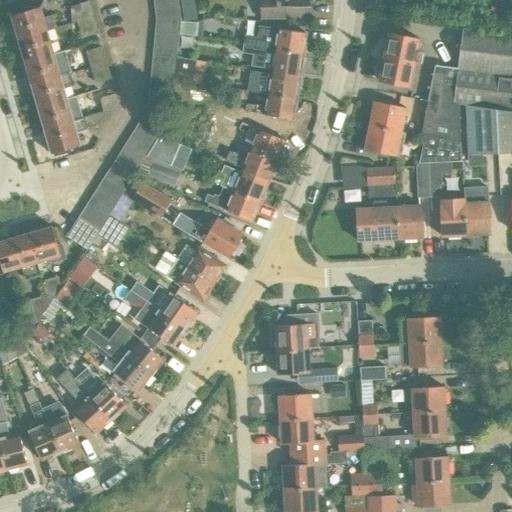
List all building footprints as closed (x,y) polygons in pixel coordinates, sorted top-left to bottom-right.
[(261,0),(261,18),(285,18),(285,6),(310,6),(310,0),(261,0)] [(77,22),(92,17),(87,1),(71,6),(72,23),(77,22)] [(156,7),(158,19),(181,20),(179,4),(156,7)] [(194,5),(182,6),(183,20),(196,18),(194,5)] [(48,31),(48,30),(57,27),(53,15),(44,17),(41,7),(11,16),(18,39),(48,31)] [(97,33),(92,17),(77,22),(82,37),(97,33)] [(158,19),(157,31),(180,33),(181,22),(181,20),(158,19)] [(180,33),(180,34),(196,35),(197,23),(181,22),(180,33)] [(245,36),(243,44),(306,54),(307,44),(305,43),(306,32),(260,25),(258,38),(245,36)] [(467,106),(497,110),(511,111),(511,34),(465,30),(459,70),(436,67),(429,101),(460,105),(467,106)] [(18,39),(24,62),(54,53),(48,31),(18,39)] [(180,33),(157,31),(155,43),(179,46),(180,34),(180,33)] [(421,41),(389,35),(379,81),(411,88),(421,41)] [(179,46),(155,43),(154,55),(177,57),(179,46)] [(272,71),(300,75),(301,63),(304,64),(306,54),(243,44),(242,53),(252,55),(251,66),(272,69),(272,71)] [(90,67),(105,63),(101,47),(86,51),(90,67)] [(24,63),(22,63),(26,78),(29,77),(31,84),(61,76),(70,73),(72,73),(65,49),(54,53),(24,62),(24,63)] [(154,55),(153,67),(176,69),(177,57),(154,55)] [(197,60),(179,57),(176,81),(194,83),(197,60)] [(110,78),(105,63),(90,67),(95,83),(110,78)] [(153,67),(151,79),(175,81),(176,69),(153,67)] [(271,74),(250,70),(249,82),(247,91),(266,94),(299,98),(301,88),(298,88),(300,75),(272,71),(271,74)] [(68,98),(65,88),(74,85),(70,73),(61,76),(31,84),(38,107),(68,98)] [(150,91),(173,98),(175,81),(151,79),(150,91)] [(241,90),(223,88),(221,100),(240,102),(241,90)] [(103,113),(115,109),(123,95),(122,91),(99,98),(103,113)] [(146,102),(168,111),(173,98),(150,91),(146,102)] [(297,109),(299,98),(266,94),(265,105),(258,104),(258,105),(247,103),(246,111),(293,118),(295,108),(297,109)] [(38,107),(44,130),(74,121),(68,98),(38,107)] [(422,135),(462,144),(460,105),(429,101),(422,135)] [(141,113),(163,122),(168,111),(146,102),(141,113)] [(370,126),(401,132),(406,110),(375,103),(370,126)] [(499,153),(497,110),(467,106),(470,155),(499,153)] [(103,113),(74,121),(44,130),(51,153),(54,152),(55,155),(70,151),(69,148),(81,144),(78,132),(88,129),(100,137),(115,109),(103,113)] [(511,111),(497,110),(499,153),(511,152),(511,111)] [(143,128),(157,137),(163,122),(141,113),(137,124),(143,128)] [(137,125),(131,135),(151,147),(157,137),(143,128),(137,125)] [(247,134),(256,138),(251,148),(280,160),(284,151),(282,150),(286,141),(251,126),(247,134)] [(405,133),(401,132),(370,126),(365,149),(397,156),(397,154),(401,154),(405,133)] [(124,145),(145,158),(151,147),(131,135),(124,145)] [(149,150),(146,156),(155,159),(171,165),(179,144),(158,136),(157,137),(151,147),(149,150)] [(420,165),(428,165),(463,162),(462,144),(426,137),(420,165)] [(118,155),(138,168),(145,158),(124,145),(118,155)] [(251,148),(248,157),(230,150),(226,161),(243,168),(242,170),(269,180),(274,169),(276,170),(280,160),(251,148)] [(111,165),(131,178),(138,168),(118,155),(117,154),(111,165)] [(148,177),(175,187),(182,170),(155,159),(148,177)] [(453,163),(428,165),(431,197),(443,197),(442,184),(443,184),(442,174),(453,173),(453,163)] [(221,186),(224,187),(262,203),(266,193),(264,192),(269,180),(242,170),(242,171),(224,164),(221,173),(225,175),(221,186)] [(105,175),(125,188),(131,178),(111,165),(105,175)] [(428,165),(420,165),(416,165),(418,198),(431,197),(428,165)] [(367,169),(369,186),(396,184),(395,167),(367,169)] [(107,191),(119,199),(125,188),(105,175),(98,186),(107,191)] [(135,177),(124,194),(161,217),(171,200),(135,177)] [(98,186),(92,195),(99,200),(112,209),(119,199),(107,191),(98,186)] [(361,186),(345,188),(346,199),(362,198),(361,186)] [(262,203),(224,187),(220,196),(215,194),(214,196),(208,194),(205,201),(252,220),(256,211),(258,212),(262,203)] [(464,188),(465,198),(465,203),(467,235),(490,234),(488,187),(464,188)] [(92,195),(86,205),(106,218),(108,215),(112,209),(99,200),(92,195)] [(123,196),(109,216),(117,221),(130,200),(123,196)] [(442,237),(467,235),(465,203),(465,198),(440,200),(442,237)] [(399,239),(397,207),(386,207),(386,202),(372,202),(372,208),(356,209),(356,212),(352,212),(353,227),(357,227),(357,241),(399,239)] [(79,216),(99,230),(106,218),(86,205),(79,216)] [(420,205),(397,207),(399,239),(422,238),(420,205)] [(180,213),(174,222),(231,256),(243,237),(216,221),(215,222),(212,220),(207,229),(180,213)] [(96,234),(95,235),(105,241),(117,221),(109,216),(108,215),(106,218),(99,230),(96,234)] [(67,235),(87,248),(99,230),(79,216),(67,235)] [(48,224),(36,228),(36,231),(29,233),(38,266),(65,258),(61,244),(58,245),(52,225),(51,226),(51,227),(49,227),(48,224)] [(22,266),(25,278),(40,274),(38,266),(29,233),(6,240),(14,268),(22,266)] [(0,272),(14,268),(6,240),(0,241),(0,272)] [(187,245),(178,260),(214,283),(225,266),(198,248),(196,251),(187,245)] [(165,252),(155,268),(203,299),(214,283),(178,260),(165,252)] [(83,258),(76,268),(89,278),(97,268),(83,258)] [(55,298),(62,287),(59,276),(42,281),(46,295),(49,305),(54,297),(55,298)] [(76,286),(68,281),(57,297),(65,302),(76,286)] [(136,282),(130,291),(187,329),(193,320),(191,319),(196,311),(158,285),(152,294),(136,282)] [(135,307),(141,299),(130,291),(124,300),(135,307)] [(43,314),(49,305),(46,295),(31,300),(37,322),(43,314)] [(141,309),(135,319),(149,328),(150,329),(146,333),(161,343),(164,338),(173,345),(178,338),(180,339),(187,329),(146,302),(141,309)] [(441,341),(440,317),(399,319),(400,343),(441,341)] [(358,321),(359,345),(374,344),(372,320),(358,321)] [(109,341),(108,341),(114,346),(152,376),(159,367),(157,366),(163,359),(154,352),(161,343),(146,333),(141,341),(140,340),(139,340),(140,338),(122,324),(109,341)] [(316,324),(275,326),(275,331),(271,331),(272,345),(276,345),(276,350),(308,348),(317,347),(316,324)] [(39,325),(31,332),(41,342),(49,334),(39,325)] [(108,341),(108,340),(91,326),(84,335),(121,364),(114,372),(137,391),(143,383),(145,384),(152,376),(108,341)] [(9,339),(17,356),(28,350),(17,332),(8,338),(9,339)] [(0,343),(0,357),(3,364),(18,357),(17,356),(9,339),(0,343)] [(400,343),(401,365),(410,365),(410,366),(443,364),(441,341),(409,342),(400,343)] [(374,344),(359,345),(360,357),(375,356),(374,344)] [(277,369),(277,373),(309,371),(308,348),(276,350),(276,355),(272,355),(272,369),(277,369)] [(87,354),(84,357),(97,368),(100,364),(87,354)] [(360,367),(361,380),(386,379),(385,366),(360,367)] [(86,368),(74,379),(79,385),(112,421),(120,413),(118,411),(125,405),(105,383),(86,368)] [(338,368),(317,369),(317,381),(338,380),(338,368)] [(57,379),(82,405),(76,411),(95,432),(101,426),(103,428),(112,421),(79,385),(74,379),(66,370),(57,379)] [(346,396),(345,384),(331,385),(331,397),(346,396)] [(445,410),(444,386),(406,389),(407,402),(412,402),(413,412),(445,410)] [(280,419),(313,417),(311,394),(279,395),(280,419)] [(9,422),(8,422),(2,397),(0,397),(0,438),(8,470),(20,468),(19,465),(27,464),(20,435),(9,437),(7,427),(10,426),(9,422)] [(362,403),(362,415),(363,415),(378,414),(377,402),(362,403)] [(51,458),(62,453),(41,410),(38,403),(30,406),(39,426),(29,431),(42,459),(50,456),(51,458)] [(41,410),(62,453),(72,449),(71,447),(79,443),(65,414),(57,403),(41,410)] [(413,412),(414,434),(414,436),(415,436),(447,434),(445,410),(413,412)] [(378,414),(363,415),(364,427),(378,426),(378,414)] [(339,451),(364,449),(362,415),(339,416),(339,422),(354,422),(355,435),(338,436),(339,451)] [(313,417),(280,419),(281,443),(293,442),(294,451),(325,449),(325,439),(314,440),(313,417)] [(378,426),(364,427),(365,449),(365,451),(390,450),(389,437),(379,438),(379,435),(378,426)] [(364,451),(364,449),(339,451),(330,451),(330,454),(326,454),(294,456),(295,464),(283,465),(284,488),(328,486),(326,464),(344,463),(344,452),(364,451)] [(449,479),(448,455),(409,458),(410,471),(416,471),(417,481),(449,479)] [(366,473),(366,484),(382,483),(381,472),(366,473)] [(351,474),(352,485),(366,484),(366,473),(351,474)] [(418,505),(425,505),(426,511),(439,511),(439,504),(451,503),(449,479),(417,481),(418,505)] [(382,483),(366,484),(367,496),(382,495),(382,483)] [(368,511),(367,496),(366,484),(352,485),(352,496),(345,496),(345,511),(366,511),(367,511),(368,511)] [(328,486),(284,488),(285,511),(290,511),(325,510),(324,497),(317,498),(316,487),(328,486)] [(395,511),(395,495),(382,495),(367,496),(368,511),(367,511),(366,511),(395,511)]
